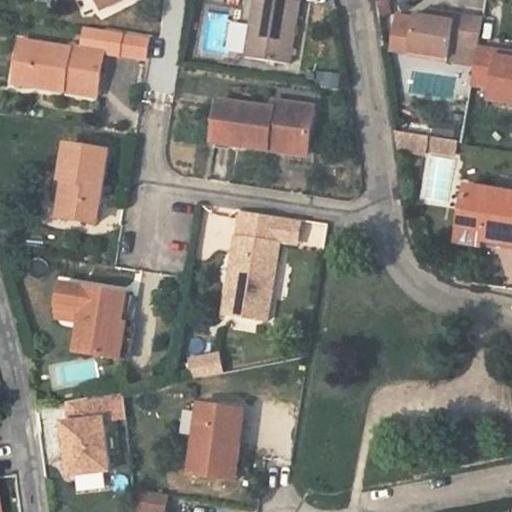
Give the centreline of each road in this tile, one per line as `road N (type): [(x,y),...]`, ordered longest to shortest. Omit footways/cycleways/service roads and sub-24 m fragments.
road 1 (residential): [(384,217),(165,185)]
road 2 (residential): [(384,217),(350,0)]
road 3 (residential): [(34,511),(0,316)]
road 4 (residential): [(511,311),(420,284),(396,254),(384,217)]
road 5 (residential): [(511,488),(385,511)]
